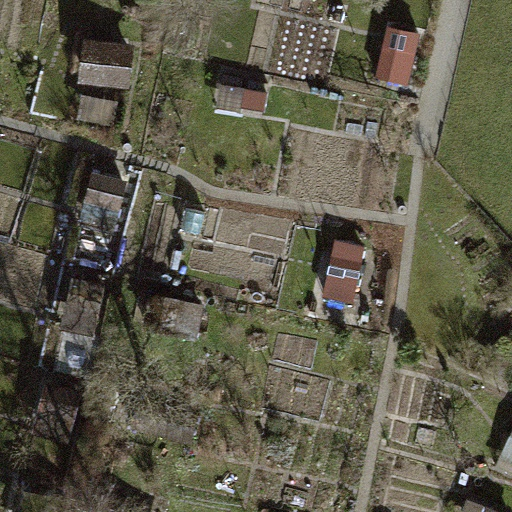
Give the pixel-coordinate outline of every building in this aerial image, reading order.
[(418,49),(423,26),(388,18),(375,73),(404,80),(412,48),(418,49)] [(80,77),(131,84),(138,41),(86,33),(80,77)] [(267,108),(270,88),(222,80),(218,103),(243,107),(243,104),(267,108)] [(111,122),(116,98),(88,93),(84,116),(111,122)] [(80,222),(117,231),(130,177),(93,168),(80,222)] [(368,243),(337,237),(326,290),(357,296),(368,243)] [(74,274),(58,358),(96,365),(101,337),(96,336),(107,281),(74,274)] [(511,350),(511,328),(503,345),(511,350)] [(83,386),(48,378),(35,430),(71,438),(83,386)] [(511,432),(501,453),(511,458),(511,432)] [(511,511),(511,510),(470,495),(463,511),(511,511)]
